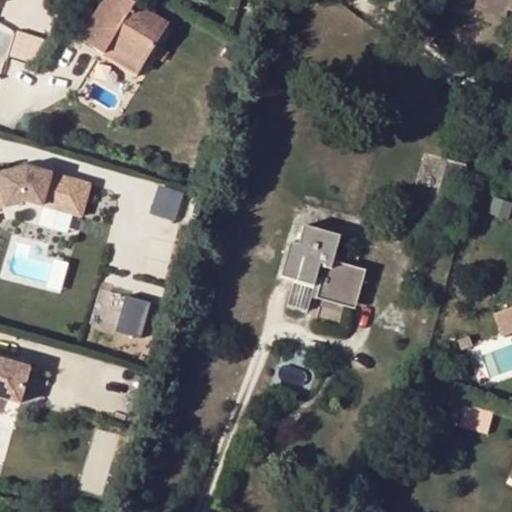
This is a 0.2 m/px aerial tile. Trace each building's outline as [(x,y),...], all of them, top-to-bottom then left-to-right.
[(104,0),(80,39),(104,55),(108,47),(140,67),(169,24),(129,0),(104,0)] [(511,0),(472,0),(472,5),(505,13),(505,9),(511,10),(511,0)] [(412,28),(432,44),(440,34),(420,18),(412,28)] [(39,61),(47,37),(20,28),(12,52),(39,61)] [(108,47),(104,55),(101,58),(133,78),(140,67),(108,47)] [(33,162),(0,168),(0,207),(29,202),(87,215),(96,178),(48,168),(54,167),(33,162)] [(462,165),(449,163),(438,200),(450,204),(462,165)] [(180,216),(186,189),(160,183),(154,211),(180,216)] [(340,236),(303,226),(297,245),(290,243),(280,276),(293,280),(285,306),(305,311),(314,281),(323,283),(318,296),(349,305),(358,274),(331,266),(340,236)] [(121,328),(145,332),(151,298),(126,294),(121,328)] [(511,309),(495,316),(504,339),(511,335),(511,309)] [(0,396),(23,403),(34,361),(0,352),(0,396)]
